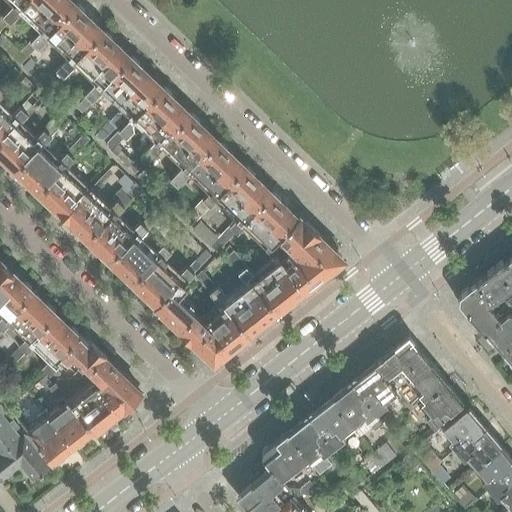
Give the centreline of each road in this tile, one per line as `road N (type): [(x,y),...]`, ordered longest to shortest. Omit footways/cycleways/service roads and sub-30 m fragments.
road 1 (residential): [(114,0),(399,276)]
road 2 (residential): [(209,422),(0,205)]
road 3 (tertiary): [(209,422),(399,276)]
road 4 (residential): [(399,276),(511,417)]
road 5 (tertiary): [(399,276),(511,185)]
